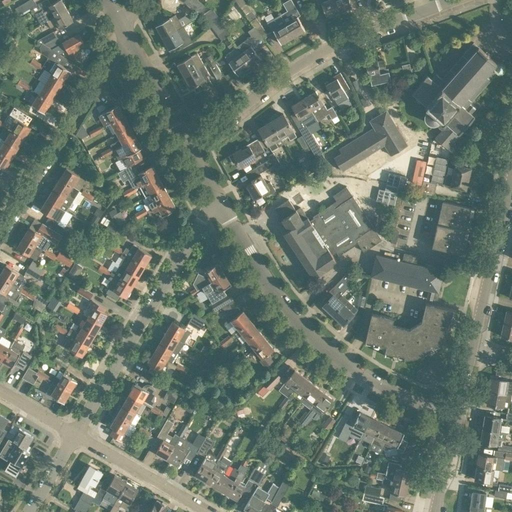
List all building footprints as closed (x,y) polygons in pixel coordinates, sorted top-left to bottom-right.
[(35,1),(37,0),(29,0),(21,5),(15,9),(19,15),(29,9),(37,5),(35,1)] [(52,12),(55,17),(67,10),(61,0),(58,0),(51,4),(48,0),(45,0),(37,5),(29,9),(33,15),(37,13),(40,18),(50,12),(50,13),(52,12)] [(207,6),(197,0),(185,0),(184,2),(200,13),(207,6)] [(316,0),(318,4),(321,2),(327,17),(340,12),(335,0),(316,0)] [(354,0),(335,0),(340,12),(353,7),(350,2),(354,0)] [(300,15),(295,7),(280,15),(285,23),(293,37),(305,31),(297,17),(300,15)] [(203,16),(207,21),(217,13),(213,8),(203,16)] [(262,38),(267,34),(248,8),(243,11),(254,27),(262,38)] [(55,17),(53,18),(47,22),(50,28),(55,26),(57,30),(60,29),(61,31),(68,27),(67,25),(74,21),(67,10),(55,17)] [(207,21),(210,26),(220,18),(217,13),(207,21)] [(182,27),(175,15),(156,26),(163,38),(182,27)] [(293,37),(285,23),(280,15),(267,23),(272,32),(273,31),(281,44),(293,37)] [(220,18),(210,26),(214,30),(224,23),(220,18)] [(2,26),(12,33),(15,28),(5,21),(2,26)] [(224,23),(214,30),(217,35),(228,28),(224,23)] [(178,45),(181,49),(192,42),(183,26),(182,27),(163,38),(169,50),(178,45)] [(260,59),(254,51),(266,43),(262,38),(254,27),(248,32),(251,36),(235,48),(250,67),(260,59)] [(217,35),(221,40),(221,41),(231,33),(228,28),(217,35)] [(38,40),(38,41),(45,45),(57,38),(54,31),(38,40)] [(80,58),(78,52),(85,48),(83,45),(84,44),(78,34),(63,43),(68,53),(70,52),(72,60),(80,58)] [(45,45),(52,50),(61,45),(57,38),(45,45)] [(228,40),(225,43),(229,49),(233,46),(228,40)] [(71,62),(52,50),(45,45),(38,41),(35,45),(40,48),(41,53),(48,58),(43,66),(38,63),(36,66),(41,70),(43,68),(51,73),(65,82),(71,71),(67,69),(71,62)] [(435,138),(447,149),(452,143),(459,135),(475,117),(470,114),(476,108),(470,103),(497,72),(498,73),(502,72),(505,69),(505,65),(501,62),(498,63),(497,63),(473,42),(442,79),(436,73),(431,79),(427,75),(411,93),(417,98),(416,101),(419,103),(422,102),(426,106),(426,107),(428,109),(426,112),(425,120),(430,125),(434,124),(441,130),(435,138)] [(225,56),(225,57),(238,75),(250,67),(235,48),(225,56)] [(184,76),(199,68),(198,68),(203,65),(197,53),(177,64),(184,76)] [(207,64),(214,60),(211,55),(204,59),(207,64)] [(371,85),(390,80),(388,69),(386,69),(384,61),(378,62),(377,59),(365,62),(370,83),(371,83),(371,85)] [(209,68),(210,68),(216,79),(222,76),(216,64),(214,60),(207,64),(209,68)] [(402,66),(404,77),(412,75),(409,64),(402,66)] [(209,75),(203,65),(198,68),(199,68),(184,76),(191,88),(199,83),(203,89),(211,88),(212,86),(207,76),(209,75)] [(45,83),(58,92),(65,82),(51,73),(45,83)] [(344,91),(349,88),(340,73),(330,79),(331,82),(326,85),(330,92),(329,92),(333,99),(345,92),(344,91)] [(45,83),(38,94),(52,102),(58,92),(45,83)] [(390,103),(402,89),(377,95),(382,102),(390,103)] [(327,110),(326,109),(319,96),(318,97),(315,91),(304,98),(314,116),(317,121),(329,114),(332,120),(337,116),(332,107),(327,110)] [(45,113),(52,102),(38,94),(32,105),(45,113)] [(291,106),(299,118),(301,121),(305,121),(314,116),(304,98),(291,106)] [(202,102),(199,101),(196,103),(195,106),(197,109),(200,110),(202,108),(203,105),(202,102)] [(106,126),(111,124),(124,116),(118,104),(100,115),(106,126)] [(5,120),(4,122),(2,124),(11,130),(25,138),(31,128),(26,125),(31,118),(14,107),(6,120),(5,120)] [(369,121),(373,128),(339,150),(341,154),(334,158),(342,172),(384,145),(391,156),(408,146),(386,110),(369,121)] [(283,114),(271,121),(281,138),(287,135),(290,140),(297,136),(283,114)] [(130,126),(124,116),(111,124),(117,134),(130,126)] [(281,138),(271,121),(258,129),(272,151),(284,144),(281,138)] [(136,137),(130,126),(117,134),(120,140),(110,145),(112,148),(113,150),(136,137)] [(5,140),(18,149),(25,138),(11,130),(5,140)] [(303,135),(298,138),(305,151),(310,148),(305,139),(303,135)] [(143,159),(138,150),(142,148),(136,137),(113,150),(112,148),(106,151),(108,155),(114,152),(118,160),(122,159),(127,168),(143,159)] [(257,139),(233,153),(228,156),(233,164),(237,161),(242,168),(256,159),(255,158),(266,152),(257,139)] [(5,140),(0,147),(0,151),(12,159),(18,149),(5,140)] [(12,159),(0,151),(0,167),(5,170),(12,159)] [(271,159),(274,165),(276,168),(281,165),(273,153),(269,155),(271,159)] [(311,161),(316,170),(327,163),(322,155),(311,161)] [(146,164),(143,159),(127,168),(130,173),(146,164)] [(270,182),(266,184),(261,175),(260,173),(274,165),(271,159),(249,172),(255,181),(246,186),(255,200),(263,195),(264,198),(275,191),(270,182)] [(398,185),(403,166),(388,162),(383,182),(398,185)] [(135,189),(145,184),(158,176),(152,165),(129,178),(133,187),(132,188),(128,190),(130,194),(136,191),(135,189)] [(471,168),(467,167),(461,166),(455,165),(453,175),(446,174),(443,185),(466,190),(471,168)] [(79,191),(86,180),(67,168),(59,179),(79,191)] [(150,195),(164,187),(158,176),(145,184),(150,195)] [(59,179),(53,189),(72,201),(73,201),(79,191),(59,179)] [(420,193),(425,194),(433,196),(436,184),(423,180),(423,182),(421,190),(420,193)] [(164,187),(150,195),(145,198),(147,202),(146,202),(147,203),(144,205),(146,209),(145,209),(147,211),(170,198),(164,187)] [(389,229),(395,231),(405,190),(399,188),(394,206),(393,213),(389,229)] [(72,201),(53,189),(47,200),(60,208),(62,205),(68,208),(72,201)] [(291,201),(277,211),(289,230),(283,233),(313,279),(337,263),(332,255),(336,252),(339,256),(358,243),(364,252),(382,240),(348,190),(336,197),(340,204),(335,208),(332,204),(312,217),(313,218),(310,220),(308,217),(307,218),(300,207),(297,210),(291,201)] [(154,213),(158,219),(176,208),(170,198),(147,211),(145,209),(140,212),(142,216),(148,213),(150,216),(154,213)] [(40,210),(49,216),(59,222),(65,211),(60,208),(47,200),(40,210)] [(438,224),(469,232),(474,209),(443,202),(438,224)] [(94,214),(100,217),(103,211),(97,208),(94,214)] [(120,218),(117,213),(115,209),(108,212),(113,221),(116,220),(120,218)] [(107,227),(115,233),(118,228),(109,222),(107,227)] [(42,223),(37,231),(30,227),(23,238),(42,250),(45,251),(45,252),(46,250),(51,241),(56,244),(62,236),(53,230),(44,224),(42,223)] [(64,228),(57,224),(53,230),(62,236),(64,237),(68,231),(64,228)] [(469,232),(438,224),(432,247),(463,254),(469,232)] [(74,232),(69,239),(78,244),(82,237),(74,232)] [(142,238),(153,244),(156,239),(145,232),(142,238)] [(16,248),(36,260),(42,250),(23,238),(16,248)] [(152,255),(138,247),(133,244),(130,250),(125,248),(124,251),(118,248),(116,251),(121,255),(122,255),(123,253),(145,266),(152,255)] [(222,248),(215,252),(218,257),(225,253),(222,248)] [(52,253),(49,257),(55,260),(56,258),(69,267),(73,260),(60,252),(57,257),(52,253)] [(120,265),(139,276),(145,266),(123,253),(122,255),(121,255),(120,257),(123,259),(120,265)] [(417,256),(403,253),(401,260),(375,254),(370,276),(428,290),(434,291),(437,292),(443,270),(415,264),(417,256)] [(46,271),(32,261),(28,267),(41,275),(42,276),(46,271)] [(82,267),(75,263),(69,273),(69,276),(75,280),(78,275),(80,274),(83,270),(82,267)] [(198,274),(193,284),(196,289),(198,292),(203,289),(203,287),(225,274),(218,263),(205,271),(206,272),(204,276),(198,274)] [(0,274),(0,276),(18,288),(25,277),(19,274),(20,273),(6,265),(0,274)] [(113,270),(111,272),(110,274),(133,287),(139,276),(120,265),(116,272),(113,270)] [(28,267),(25,273),(35,280),(38,280),(41,275),(28,267)] [(118,300),(121,295),(126,298),(133,287),(110,274),(111,272),(106,269),(103,272),(110,276),(108,279),(110,280),(107,287),(109,288),(106,293),(118,300)] [(226,295),(223,290),(231,285),(225,274),(203,287),(203,289),(211,304),(215,311),(233,300),(229,293),(226,295)] [(324,306),(333,314),(347,299),(341,294),(355,278),(345,275),(335,285),(340,289),(334,295),(334,294),(324,306)] [(0,291),(6,295),(16,301),(19,295),(19,294),(20,292),(25,296),(28,292),(22,289),(21,290),(18,288),(0,276),(0,291)] [(93,294),(81,286),(77,292),(89,300),(93,294)] [(28,292),(25,296),(34,301),(35,299),(45,305),(48,301),(38,295),(38,294),(29,288),(29,289),(30,289),(28,292)] [(0,292),(0,300),(6,304),(9,299),(0,292)] [(347,299),(333,314),(343,325),(357,309),(347,299)] [(83,315),(88,317),(101,325),(107,314),(103,312),(105,308),(92,300),(89,304),(89,305),(83,315)] [(426,304),(422,322),(445,338),(451,331),(448,329),(449,324),(453,325),(454,319),(452,318),(453,311),(456,312),(456,311),(426,304)] [(234,335),(234,334),(251,321),(243,311),(231,321),(229,319),(224,323),(224,326),(231,334),(234,335)] [(194,313),(188,323),(200,330),(205,321),(202,318),(194,313)] [(394,319),(372,313),(365,344),(366,344),(367,341),(374,343),(373,346),(379,347),(380,344),(387,346),(392,325),(394,319)] [(81,328),(95,336),(101,325),(88,317),(81,328)] [(166,331),(184,342),(191,331),(172,321),(166,331)] [(259,331),(251,321),(234,334),(237,338),(241,335),(246,341),(259,331)] [(422,322),(409,329),(414,358),(424,356),(423,352),(427,350),(430,354),(435,350),(432,347),(437,344),(440,346),(445,338),(422,322)] [(511,325),(504,323),(501,336),(506,338),(506,340),(511,341),(511,325)] [(409,329),(392,325),(387,346),(384,356),(386,356),(386,353),(393,354),(393,357),(398,359),(399,355),(404,356),(405,359),(414,358),(409,329)] [(88,346),(95,336),(81,328),(78,333),(70,329),(67,333),(88,346)] [(173,350),(177,352),(178,353),(184,342),(166,331),(160,342),(173,350)] [(254,350),(266,340),(259,331),(246,341),(254,350)] [(88,346),(67,333),(65,338),(67,340),(64,346),(68,349),(82,357),(88,346)] [(274,350),(266,340),(254,350),(261,359),(259,361),(265,368),(273,362),(268,355),(274,350)] [(9,347),(0,341),(0,360),(1,361),(9,347)] [(171,363),(177,352),(173,350),(160,342),(154,353),(171,363)] [(20,354),(9,347),(1,361),(12,368),(20,354)] [(148,371),(158,376),(160,371),(161,372),(164,366),(174,371),(175,369),(180,371),(182,367),(177,364),(176,366),(171,363),(154,353),(147,364),(151,366),(148,371)] [(27,366),(29,358),(21,355),(19,363),(27,366)] [(54,360),(67,368),(70,363),(57,355),(54,360)] [(210,369),(213,363),(206,359),(203,364),(210,369)] [(288,390),(292,393),(304,377),(290,366),(284,374),(288,377),(284,382),(291,387),(288,390)] [(22,378),(33,385),(39,376),(36,374),(37,373),(28,368),(22,378)] [(59,371),(55,377),(52,381),(57,384),(71,392),(77,381),(59,371)] [(275,372),(263,384),(270,391),(281,379),(275,372)] [(304,377),(292,393),(291,394),(301,402),(314,385),(304,377)] [(489,392),(506,395),(511,395),(511,389),(511,381),(508,381),(491,378),(489,392)] [(71,392),(57,384),(52,381),(46,392),(50,395),(64,403),(71,392)] [(144,388),(143,389),(135,384),(129,395),(142,403),(151,408),(150,410),(156,413),(158,409),(152,406),(153,393),(153,391),(153,389),(153,388),(152,388),(150,387),(149,386),(148,386),(146,386),(145,387),(144,388)] [(324,392),(314,385),(301,402),(311,409),(324,392)] [(175,401),(178,395),(168,391),(165,397),(175,401)] [(324,413),(334,400),(324,392),(311,409),(320,417),(324,413)] [(511,395),(506,395),(489,392),(487,405),(508,408),(507,414),(511,414),(511,403),(510,403),(511,395)] [(129,395),(122,405),(136,413),(142,403),(129,395)] [(194,396),(189,403),(196,407),(200,400),(194,396)] [(130,424),(136,413),(122,405),(116,416),(130,424)] [(298,422),(300,423),(307,414),(308,413),(306,411),(298,422)] [(360,412),(356,419),(349,416),(343,426),(351,430),(353,426),(364,432),(371,417),(360,412)] [(0,434),(3,428),(8,420),(0,414),(0,434)] [(483,429),(499,432),(501,418),(485,415),(483,429)] [(110,426),(113,428),(109,435),(121,442),(125,435),(124,434),(130,424),(116,416),(110,426)] [(330,416),(322,426),(328,430),(335,421),(330,416)] [(382,423),(371,417),(364,432),(375,437),(382,423)] [(167,419),(162,428),(161,430),(167,434),(173,423),(167,420),(167,419)] [(375,437),(373,441),(383,447),(392,428),(382,423),(375,437)] [(12,441),(19,430),(12,426),(6,438),(9,440),(12,441)] [(384,450),(396,448),(397,448),(403,451),(407,442),(401,439),(404,434),(392,428),(383,447),(383,448),(384,450)] [(10,459),(11,460),(5,470),(16,477),(18,473),(19,473),(22,468),(21,467),(32,448),(28,446),(33,437),(19,429),(19,430),(12,441),(9,440),(0,455),(9,461),(10,459)] [(480,443),(498,445),(501,446),(501,445),(502,440),(505,441),(506,433),(499,432),(483,429),(480,443)] [(178,435),(179,436),(166,459),(178,466),(180,461),(189,466),(196,454),(199,448),(182,438),(184,432),(181,430),(178,435)] [(175,434),(170,443),(164,439),(159,448),(159,447),(156,453),(166,459),(179,436),(178,435),(178,436),(175,434)] [(203,441),(199,448),(196,454),(204,458),(211,448),(214,442),(206,436),(203,441)] [(293,443),(288,440),(284,445),(289,448),(293,443)] [(268,455),(274,459),(280,449),(274,445),(268,455)] [(401,461),(412,459),(414,458),(412,450),(400,453),(401,461)] [(280,456),(290,462),(293,457),(284,451),(280,456)] [(215,488),(228,465),(220,461),(223,455),(219,453),(216,458),(218,459),(215,465),(205,482),(215,488)] [(330,458),(322,454),(318,462),(326,466),(330,458)] [(502,471),(504,459),(504,457),(497,456),(478,454),(476,466),(492,469),(495,469),(502,471)] [(364,458),(359,455),(356,461),(362,464),(364,458)] [(205,482),(215,465),(204,458),(202,462),(194,475),(205,482)] [(411,472),(409,471),(412,459),(401,461),(401,465),(388,462),(385,474),(378,472),(377,475),(376,479),(382,480),(382,478),(408,484),(411,472)] [(228,465),(215,488),(226,494),(239,471),(237,470),(234,468),(228,478),(223,475),(231,462),(230,461),(228,465)] [(238,500),(241,494),(245,496),(253,483),(258,485),(269,466),(261,461),(257,469),(255,468),(244,486),(241,485),(247,473),(246,472),(248,468),(245,466),(244,467),(240,465),(237,470),(239,471),(226,494),(238,500)] [(77,488),(83,492),(80,498),(90,504),(94,498),(87,494),(90,489),(88,488),(91,484),(95,486),(103,473),(90,466),(86,473),(84,471),(80,477),(83,478),(79,484),(80,484),(77,488)] [(492,469),(476,466),(474,480),(489,482),(489,484),(498,485),(499,478),(494,476),(495,469),(492,469)] [(114,475),(107,487),(102,484),(94,498),(101,502),(103,499),(114,505),(127,482),(114,475)] [(275,494),(272,499),(271,503),(277,507),(292,479),(286,476),(283,480),(279,487),(275,494)] [(382,483),(391,488),(390,493),(406,496),(408,484),(382,478),(382,480),(382,483)] [(139,489),(137,488),(136,487),(134,485),(133,486),(127,482),(114,505),(109,511),(116,511),(120,506),(128,511),(132,504),(130,503),(139,489)] [(267,497),(272,499),(275,494),(279,487),(272,483),(270,487),(267,485),(259,499),(253,494),(244,509),(249,511),(256,511),(259,508),(260,509),(267,497)] [(511,490),(511,485),(499,484),(498,491),(507,492),(511,493),(511,490)] [(379,497),(381,489),(365,486),(364,493),(379,497)] [(322,501),(324,495),(318,492),(315,498),(322,501)] [(484,508),(487,494),(472,492),(470,508),(471,508),(484,510),(484,508)] [(362,501),(380,505),(381,498),(379,497),(364,493),(362,501)] [(164,511),(168,507),(166,506),(167,504),(163,502),(162,503),(156,500),(151,509),(149,508),(148,508),(146,509),(144,510),(143,511),(142,511),(164,511)]
